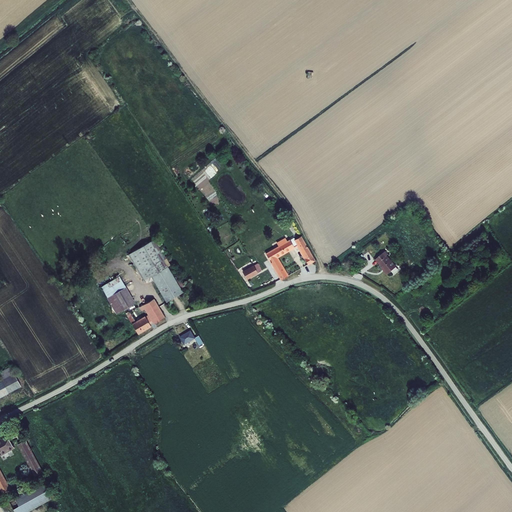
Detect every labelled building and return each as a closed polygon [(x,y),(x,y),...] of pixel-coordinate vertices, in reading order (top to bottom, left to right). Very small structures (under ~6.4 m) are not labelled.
[(216,219),(219,224),(226,220),(223,214),(216,219)] [(308,265),(316,261),(308,247),(307,247),(307,246),(301,236),(295,240),(294,240),(297,245),(294,246),(290,240),(290,239),(287,241),(285,238),(276,243),(278,246),(265,253),(270,260),(269,261),(281,280),(289,276),(278,258),(297,247),(304,259),(305,259),(308,265)] [(151,276),(168,266),(171,265),(155,239),(128,255),(144,281),(151,276)] [(389,254),(386,251),(375,260),(382,268),(387,275),(392,271),(396,267),(397,267),(387,255),(389,254)] [(235,265),(227,253),(226,254),(234,266),(235,265)] [(254,265),(258,273),(262,271),(258,263),(254,265)] [(253,265),(242,272),(247,280),(258,273),(254,265),(253,265)] [(168,266),(151,276),(166,302),(184,292),(168,266)] [(107,298),(126,287),(120,276),(101,287),(107,298)] [(126,287),(107,298),(117,314),(124,310),(134,304),(135,303),(126,287)] [(154,324),(165,317),(154,299),(140,307),(142,311),(145,309),(148,315),(153,323),(154,324)] [(136,308),(134,304),(124,310),(132,324),(136,322),(129,312),(136,308)] [(145,316),(132,324),(138,335),(152,327),(150,324),(153,323),(148,315),(145,316)] [(204,344),(200,336),(196,338),(191,330),(180,337),(185,345),(195,339),(200,346),(204,344)] [(0,398),(22,387),(11,366),(0,372),(0,375),(2,380),(0,380),(0,398)] [(0,440),(0,457),(16,449),(9,436),(0,440)] [(27,441),(18,445),(36,477),(44,472),(27,441)] [(0,488),(3,495),(12,490),(0,468),(0,488)] [(30,482),(28,478),(17,484),(20,489),(30,482)] [(15,510),(16,511),(30,511),(53,500),(44,484),(16,499),(20,507),(15,510)]
